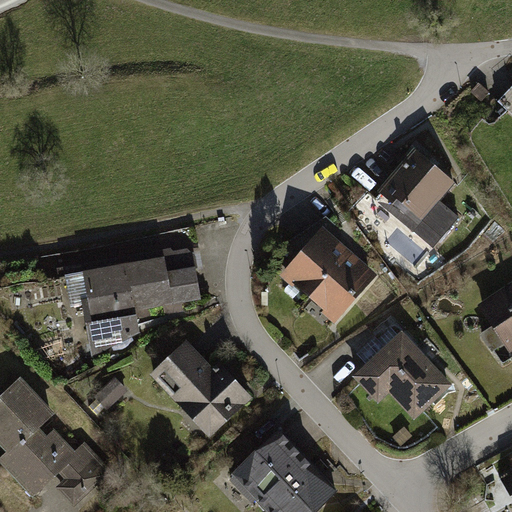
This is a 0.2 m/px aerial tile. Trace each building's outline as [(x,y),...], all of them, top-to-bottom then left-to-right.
[(375,200),(436,250),(458,223),(440,207),(453,192),(410,157),(375,200)] [(321,233),(286,275),(311,296),(347,255),(321,233)] [(75,315),(84,367),(134,359),(128,319),(166,313),(168,324),(199,319),(191,267),(180,254),(59,274),(65,316),(75,315)] [(347,255),(311,296),(337,318),(372,277),(347,255)] [(511,289),(475,314),(504,357),(511,352),(511,289)] [(401,341),(352,388),(375,412),(387,401),(412,427),(449,391),(401,341)] [(178,353),(148,384),(209,446),(249,406),(215,372),(206,380),(178,353)] [(110,385),(90,406),(104,419),(124,398),(110,385)] [(19,387),(0,404),(0,473),(30,507),(52,487),(74,511),(108,481),(80,450),(70,458),(44,429),(51,423),(19,387)] [(277,439),(230,484),(257,511),(321,511),(335,498),(277,439)] [(511,477),(501,482),(511,503),(511,477)]
